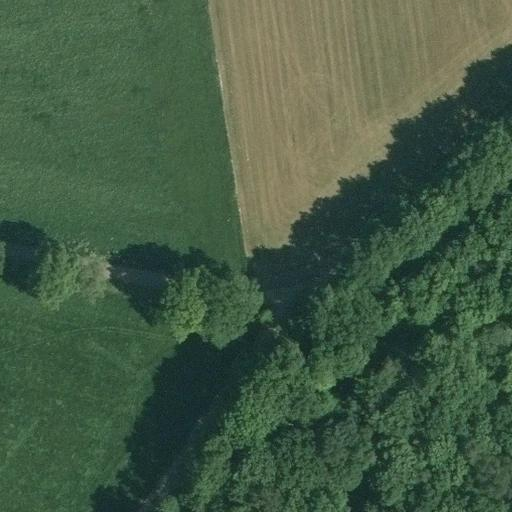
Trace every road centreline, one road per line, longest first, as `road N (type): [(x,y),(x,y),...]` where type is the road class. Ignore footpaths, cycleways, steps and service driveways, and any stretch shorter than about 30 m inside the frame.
road 1 (unclassified): [(0,249),(180,287),(305,285),(511,122)]
road 2 (track): [(305,285),(151,511)]
